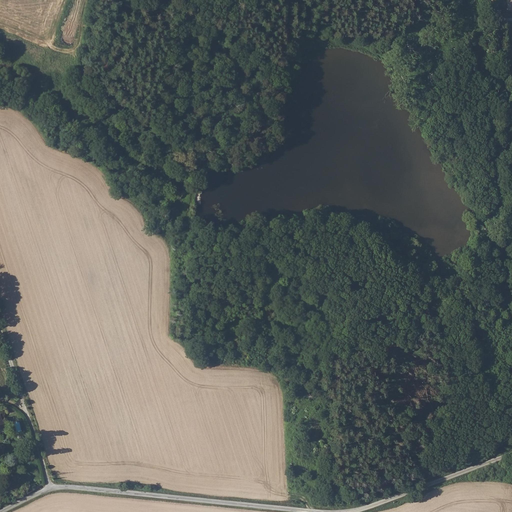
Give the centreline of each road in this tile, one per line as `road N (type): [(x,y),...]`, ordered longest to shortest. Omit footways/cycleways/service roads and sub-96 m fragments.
road 1 (unclassified): [(1,511),(49,487),(314,511)]
road 2 (unclassified): [(488,0),(511,197)]
road 3 (unclassified): [(348,511),(511,453)]
road 4 (track): [(49,487),(0,329)]
